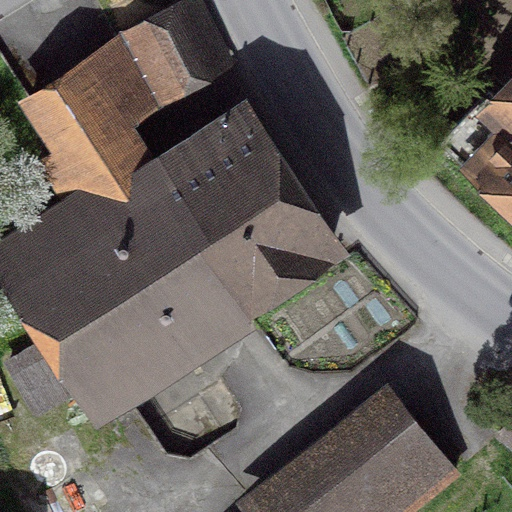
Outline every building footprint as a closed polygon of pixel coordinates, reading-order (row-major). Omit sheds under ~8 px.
[(203,0),(178,0),(120,29),(158,101),(237,63),(203,0)] [(33,157),(58,196),(77,183),(128,190),(134,161),(153,148),(136,120),(158,101),(120,29),(17,96),(48,147),(33,157)] [(511,62),(474,102),(493,121),(460,155),(511,205),(511,62)] [(246,82),(153,148),(134,161),(128,190),(77,183),(58,196),(0,237),(0,279),(38,338),(73,391),(97,428),(358,250),(246,82)] [(73,391),(38,338),(3,358),(34,414),(73,391)] [(408,511),(462,469),(388,377),(237,498),(248,511),(408,511)] [(511,403),(494,428),(511,441),(511,403)]
